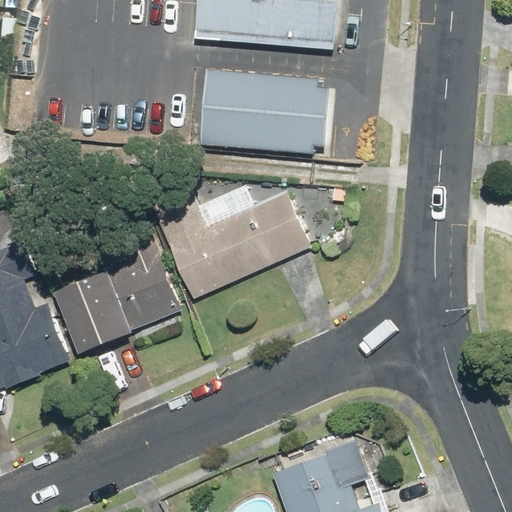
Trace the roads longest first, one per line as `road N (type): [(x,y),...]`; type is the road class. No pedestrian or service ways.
road 1 (residential): [(2,511),(432,322)]
road 2 (residential): [(432,322),(454,0)]
road 3 (residential): [(508,511),(432,322)]
